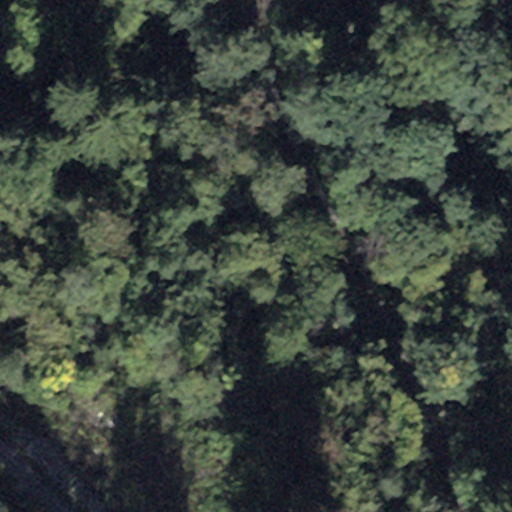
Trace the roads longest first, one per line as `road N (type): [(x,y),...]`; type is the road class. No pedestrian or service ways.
road 1 (track): [(472,511),(252,0)]
road 2 (track): [(332,0),(362,45),(511,194)]
